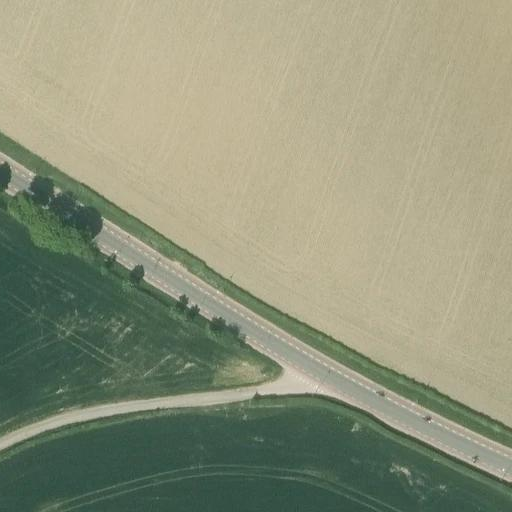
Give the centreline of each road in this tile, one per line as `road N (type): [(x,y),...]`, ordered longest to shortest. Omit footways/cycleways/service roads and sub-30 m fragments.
road 1 (tertiary): [(320,372),(0,170)]
road 2 (unclassified): [(0,446),(69,419),(289,388),(320,372)]
road 3 (tertiary): [(511,467),(320,372)]
